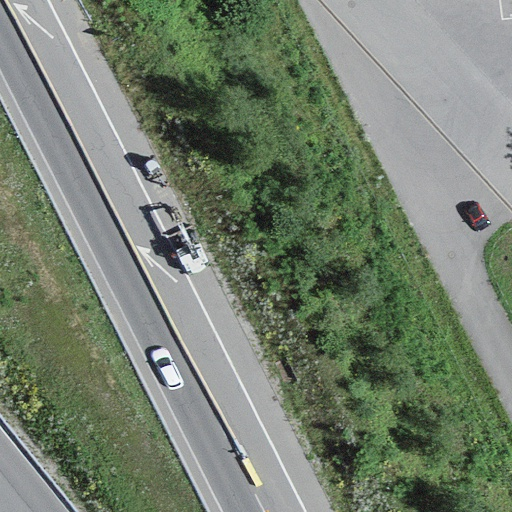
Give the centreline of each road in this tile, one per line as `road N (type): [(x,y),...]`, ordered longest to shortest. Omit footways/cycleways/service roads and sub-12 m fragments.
road 1 (motorway): [(260,511),(2,0)]
road 2 (residential): [(367,66),(511,370)]
